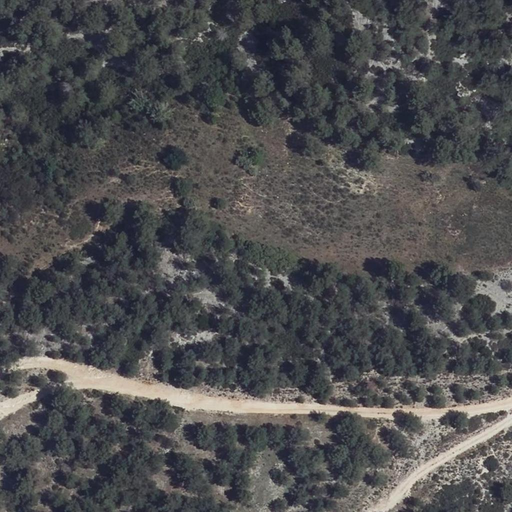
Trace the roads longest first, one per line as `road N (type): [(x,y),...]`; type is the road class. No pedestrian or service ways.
road 1 (track): [(511,403),(401,414),(268,407),(102,373),(47,370),(0,381)]
road 2 (track): [(378,511),(437,461),(511,422)]
